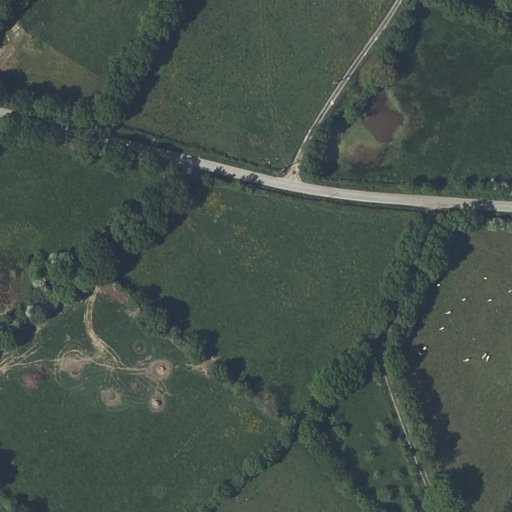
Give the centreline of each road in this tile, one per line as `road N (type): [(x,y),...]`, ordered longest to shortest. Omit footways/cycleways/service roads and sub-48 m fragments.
road 1 (track): [(435,204),(384,356),(435,511)]
road 2 (unclassified): [(0,117),(291,187)]
road 3 (unclassified): [(291,187),(511,210)]
road 4 (residential): [(291,187),(329,103),(400,0)]
